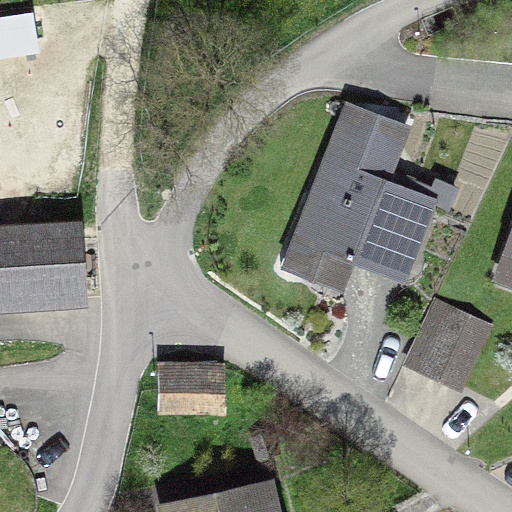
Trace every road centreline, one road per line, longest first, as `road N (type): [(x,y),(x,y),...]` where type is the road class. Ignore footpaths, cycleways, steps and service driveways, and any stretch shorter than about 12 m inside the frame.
road 1 (residential): [(156,285),(189,174),(246,105),(351,39),(448,0)]
road 2 (residential): [(497,511),(156,285)]
road 3 (residential): [(85,511),(100,483),(125,336),(156,285)]
